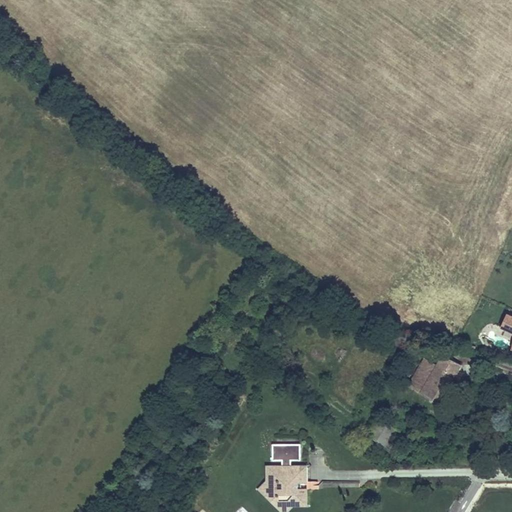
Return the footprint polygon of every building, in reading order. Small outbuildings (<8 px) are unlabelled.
[(511,317),(508,315),(502,328),(511,333),(511,317)] [(437,404),(462,365),(444,356),(438,365),(431,361),(416,389),(437,404)] [(407,383),(417,364),(408,358),(397,377),(407,383)] [(416,389),(431,361),(425,358),(410,385),(416,389)] [(395,428),(381,419),(370,436),(391,449),(396,440),(390,437),(395,428)] [(437,427),(425,419),(417,432),(429,439),(436,428),(437,427)] [(401,432),(395,428),(390,437),(396,440),(401,432)] [(437,444),(444,433),(436,428),(429,439),(437,444)] [(307,466),(291,467),(288,469),(286,469),(284,466),(268,467),(268,481),(272,485),(272,493),(268,497),(277,505),(281,501),(288,501),(293,505),(307,505),(307,489),(298,489),(298,483),(299,483),(307,483),(307,466)] [(272,485),(268,481),(260,489),(268,497),(272,493),(272,485)] [(286,511),(293,505),(288,501),(281,501),(277,505),(283,511),(286,511)]
